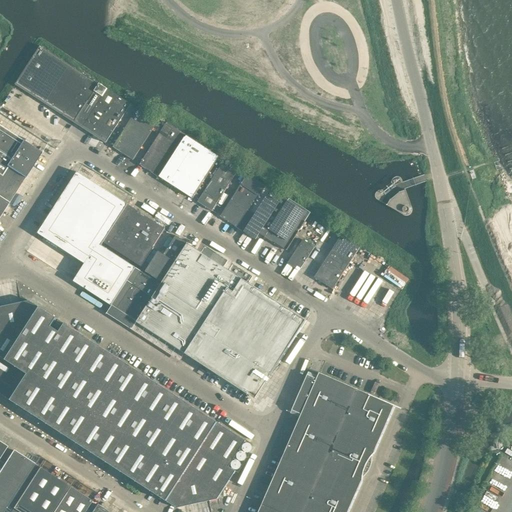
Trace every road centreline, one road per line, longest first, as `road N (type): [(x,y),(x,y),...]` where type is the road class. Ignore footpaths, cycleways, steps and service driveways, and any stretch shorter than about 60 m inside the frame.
road 1 (unclassified): [(0,246),(71,138),(320,308)]
road 2 (unclassified): [(267,430),(0,255)]
road 3 (tertiary): [(448,239),(393,0)]
road 4 (unclassified): [(146,511),(0,416)]
road 5 (unclassified): [(352,511),(414,367)]
road 6 (tertiary): [(426,511),(455,374)]
road 7 (tertiary): [(455,374),(448,239)]
road 8 (unclassified): [(448,239),(466,241),(511,349)]
road 9 (unclassified): [(267,430),(320,308)]
